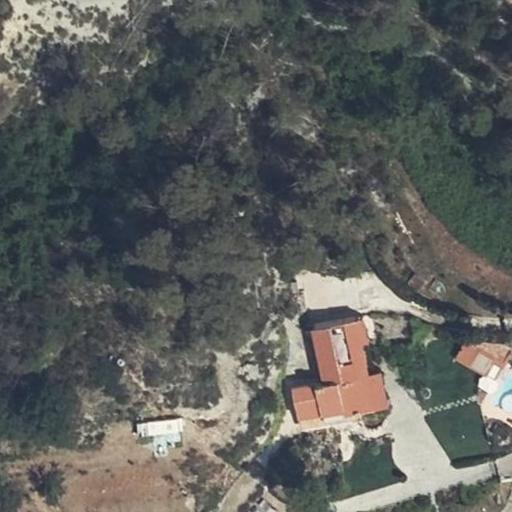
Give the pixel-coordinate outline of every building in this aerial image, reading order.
[(379,294),(369,296),(374,320),(383,318),(379,294)] [(369,296),(329,302),(338,361),(328,362),(304,366),(308,393),(333,389),(334,397),(387,387),(380,351),(374,320),(369,296)] [(338,361),(329,302),(319,304),(328,362),(338,361)] [(460,337),(495,339),(505,340),(504,325),(495,325),(495,324),(486,324),(486,325),(461,327),(460,337)] [(494,353),(495,339),(460,337),(458,349),(494,353)] [(380,351),(387,387),(401,385),(395,348),(380,351)]
